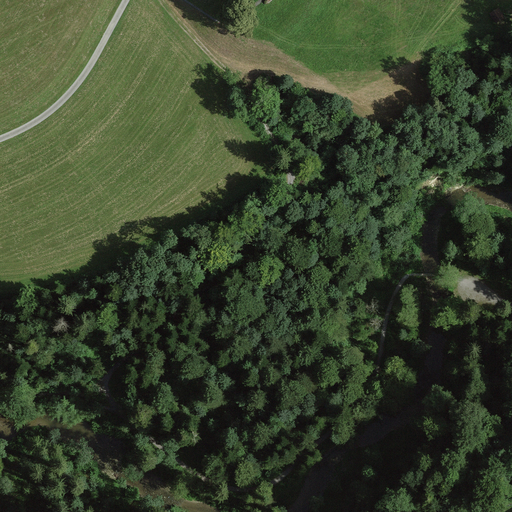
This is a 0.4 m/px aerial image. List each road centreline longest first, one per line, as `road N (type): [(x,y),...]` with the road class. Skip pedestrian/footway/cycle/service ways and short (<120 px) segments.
road 1 (track): [(164,0),(241,84),(290,165),(288,186),(231,265),(111,370),(113,410)]
road 2 (track): [(113,410),(203,478),(236,491),(277,480),(365,398),(394,297),(411,274)]
road 3 (track): [(0,139),(49,111),(91,71),(128,0)]
